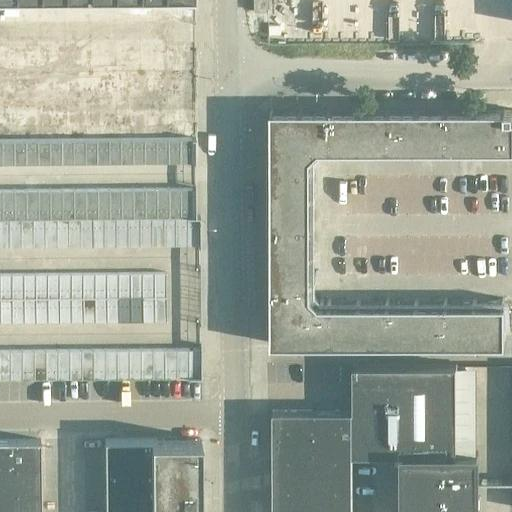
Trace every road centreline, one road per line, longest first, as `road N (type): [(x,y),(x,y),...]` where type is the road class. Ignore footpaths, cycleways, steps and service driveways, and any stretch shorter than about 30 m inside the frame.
road 1 (unclassified): [(230,410),(227,75)]
road 2 (unclassified): [(227,75),(511,75)]
road 3 (unknown): [(511,325),(229,338)]
road 4 (unclassified): [(0,415),(230,410)]
